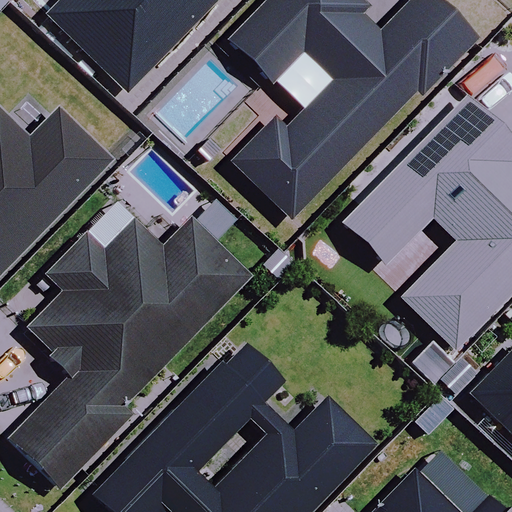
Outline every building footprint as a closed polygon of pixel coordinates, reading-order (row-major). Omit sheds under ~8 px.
[(57,0),(41,16),(123,97),(217,0),(57,0)] [(265,0),(224,43),(268,89),(274,84),(300,112),(283,130),(272,120),(227,165),(288,226),(412,95),(419,101),(475,44),(429,0),(412,0),(378,35),(359,18),(367,9),(354,0),(265,0)] [(511,147),(465,102),(343,225),(384,265),(426,222),(448,244),(393,299),(450,355),(511,292),(511,147)] [(20,148),(0,127),(0,272),(102,169),(50,118),(20,148)] [(60,294),(25,331),(50,354),(41,362),(62,382),(1,446),(51,493),(129,412),(123,406),(241,281),(183,226),(156,255),(127,227),(97,258),(78,240),(42,278),(60,294)] [(278,394),(232,348),(81,498),(94,511),(163,511),(164,511),(312,511),(369,456),(316,403),(282,436),(259,413),(278,394)] [(511,352),(466,400),(511,443),(511,352)] [(498,511),(486,500),(478,507),(433,464),(411,487),(404,480),(373,511),(498,511)]
